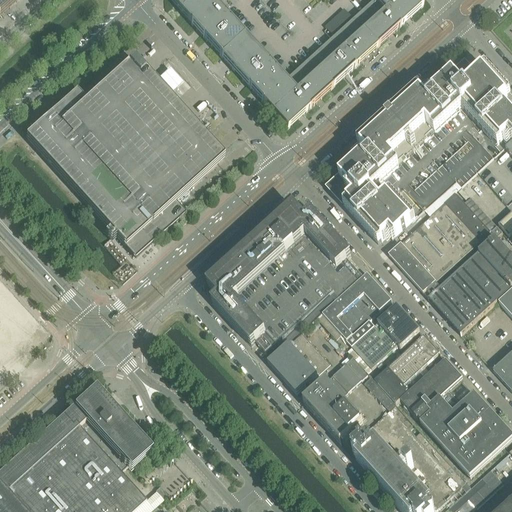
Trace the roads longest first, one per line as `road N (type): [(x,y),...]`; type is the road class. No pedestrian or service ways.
road 1 (unclassified): [(299,182),(511,416)]
road 2 (unclassified): [(383,511),(183,292)]
road 3 (tertiary): [(283,164),(98,329)]
road 4 (tertiary): [(299,182),(465,24)]
road 5 (tertiary): [(450,8),(283,164)]
road 6 (unclassified): [(283,164),(132,0)]
road 7 (tertiary): [(0,125),(132,0)]
road 8 (unclassified): [(138,375),(155,415),(236,506)]
road 9 (unclassified): [(257,487),(181,404),(138,375)]
road 10 (tertiary): [(183,292),(299,182)]
road 11 (tertiary): [(0,454),(115,348)]
road 12 (tertiary): [(4,227),(98,329)]
road 13 (tertiary): [(98,329),(0,425)]
